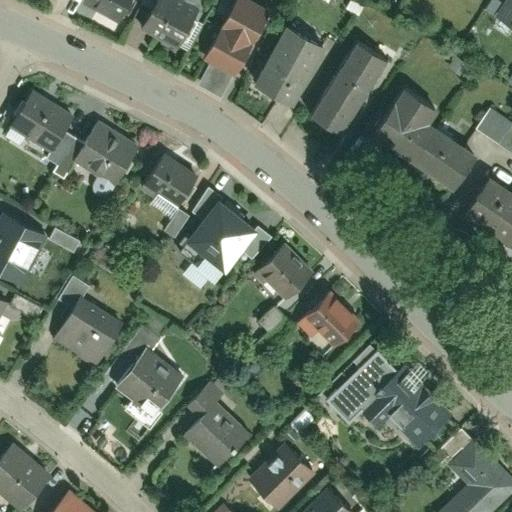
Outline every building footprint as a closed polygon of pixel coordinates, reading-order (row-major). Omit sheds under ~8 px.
[(87,0),(122,17),(130,0),(87,0)] [(191,0),(153,0),(141,24),(179,44),(199,4),(191,0)] [(269,4),(260,0),(232,0),(222,22),(253,37),(269,4)] [(511,21),(511,0),(504,0),(497,11),(511,21)] [(286,19),(257,78),(293,95),(322,36),(286,19)] [(253,37),(222,22),(205,56),(237,71),(253,37)] [(358,37),(310,110),(340,129),(388,57),(358,37)] [(373,127),(453,183),(477,148),(431,115),(439,103),(407,80),(373,127)] [(76,108),(33,82),(9,121),(50,145),(47,151),(56,157),(72,130),(65,126),(76,108)] [(473,124),(511,152),(511,121),(488,104),(473,124)] [(83,136),(72,130),(56,157),(52,165),(64,171),(74,155),(115,178),(139,137),(96,113),(83,136)] [(198,165),(166,145),(142,182),(173,203),(198,165)] [(511,186),(490,170),(465,205),(502,233),(511,219),(511,186)] [(254,227),(220,201),(193,236),(188,231),(180,242),(183,245),(179,250),(215,277),(254,227)] [(173,234),(184,211),(173,205),(162,229),(173,234)] [(4,206),(0,212),(0,267),(19,277),(45,227),(4,206)] [(511,219),(502,233),(511,240),(511,219)] [(46,239),(74,249),(79,237),(51,227),(46,239)] [(314,265),(285,237),(254,268),(284,296),(314,265)] [(361,312),(330,283),(301,314),(332,343),(361,312)] [(52,333),(96,360),(123,316),(79,290),(52,333)] [(255,318),(264,327),(279,314),(270,304),(255,318)] [(115,380),(154,409),(184,368),(145,339),(115,380)] [(377,344),(324,393),(350,420),(364,406),(378,420),(389,410),(418,441),(452,409),(405,358),(397,366),(377,344)] [(182,428),(218,461),(250,425),(217,395),(223,389),(209,376),(187,400),(199,410),(182,428)] [(489,511),(511,490),(511,469),(475,432),(449,458),(467,477),(435,509),(438,511),(489,511)] [(13,436),(0,451),(0,487),(20,504),(51,468),(13,436)] [(247,475),(277,503),(314,465),(285,436),(247,475)] [(352,511),(355,510),(326,482),(296,511),(352,511)] [(103,511),(71,484),(45,511),(103,511)] [(235,511),(225,501),(212,511),(235,511)]
